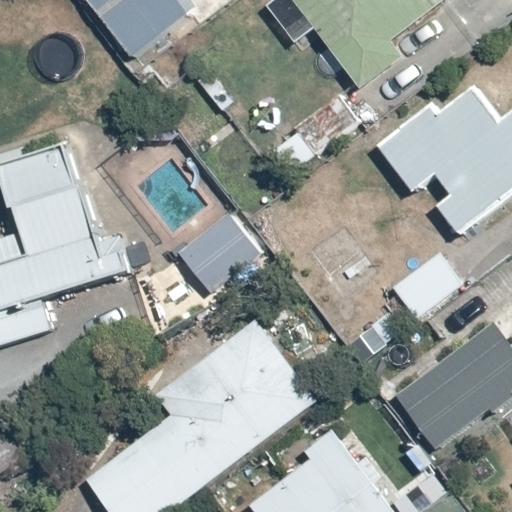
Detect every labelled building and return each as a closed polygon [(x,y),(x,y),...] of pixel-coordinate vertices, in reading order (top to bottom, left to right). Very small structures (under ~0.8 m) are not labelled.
[(187,0),(97,0),(138,56),(197,14),(187,0)] [(275,0),(266,8),(295,46),(315,30),(362,90),(401,60),(389,45),(446,0),(275,0)] [(511,118),(509,121),(482,86),(448,112),(440,101),(389,141),(424,187),(447,169),(461,188),(447,199),(470,228),(511,195),(511,118)] [(290,181),(359,125),(337,98),(269,155),(290,181)] [(112,219),(95,225),(69,148),(0,172),(0,177),(19,233),(0,239),(0,349),(58,329),(48,302),(114,279),(131,273),(112,219)] [(267,253),(226,210),(178,256),(219,299),(267,253)] [(466,285),(442,253),(394,291),(418,322),(466,285)] [(511,341),(510,343),(490,319),(397,395),(444,452),(511,396),(511,341)] [(235,368),(220,349),(157,398),(171,417),(88,480),(112,511),(172,511),(318,401),(272,341),(235,368)] [(423,511),(399,511),(342,438),(246,511),(471,511),(453,489),(423,511)]
